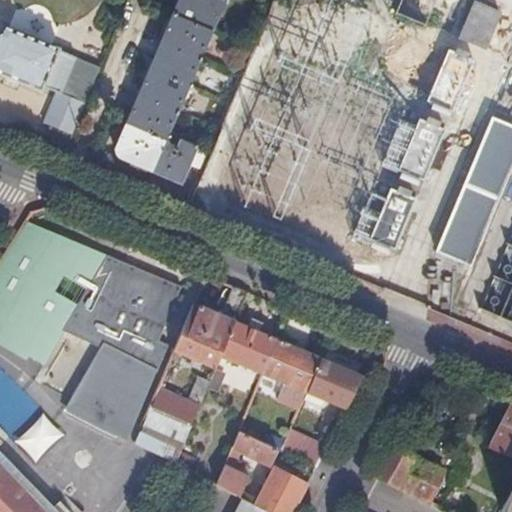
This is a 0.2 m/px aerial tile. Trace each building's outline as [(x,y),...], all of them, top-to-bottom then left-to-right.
[(180,0),(173,17),(171,16),(167,25),(169,27),(154,61),(152,61),(144,79),(146,80),(131,116),(128,115),(126,123),(127,124),(117,147),(116,153),(120,158),(180,184),(197,146),(195,145),(194,147),(180,142),(177,149),(165,140),(175,116),(177,117),(178,113),(177,112),(198,63),(199,64),(201,59),(200,58),(225,1),(222,0),(180,0)] [(394,0),(389,15),(429,30),(439,0),(394,0)] [(498,10),(473,0),(459,36),(483,46),(498,10)] [(58,48),(0,25),(0,75),(41,92),(43,86),(58,50),(58,48)] [(401,100),(445,119),(471,59),(444,47),(437,63),(420,56),(401,100)] [(56,91),(86,103),(101,68),(58,50),(43,86),(56,91)] [(86,103),(56,91),(42,123),(73,136),(86,103)] [(419,186),(438,126),(387,111),(369,171),(419,186)] [(511,160),(511,127),(491,119),(436,251),(456,260),(468,265),(511,160)] [(389,255),(412,196),(383,186),(377,202),(361,195),(344,239),(389,255)] [(511,231),(507,243),(494,276),(480,308),(500,317),(511,322),(511,231)] [(0,341),(43,366),(63,332),(90,287),(11,244),(0,261),(0,341)] [(90,287),(63,332),(89,342),(94,333),(105,339),(101,346),(69,403),(121,431),(147,369),(158,373),(169,345),(159,341),(181,286),(108,256),(90,287)] [(220,316),(192,305),(174,351),(216,368),(221,357),(235,323),(247,293),(233,287),(220,316)] [(276,340),(235,323),(221,357),(262,375),(276,340)] [(94,333),(89,342),(101,346),(105,339),(94,333)] [(319,359),(276,340),(262,375),(305,393),(319,359)] [(364,377),(319,359),(305,393),(346,411),(364,377)] [(225,373),(216,368),(209,384),(218,388),(225,373)] [(154,398),(136,443),(175,463),(209,384),(197,378),(187,401),(178,404),(158,395),(154,398)] [(511,406),(492,446),(511,454),(511,406)] [(38,414),(12,442),(33,462),(59,434),(38,414)] [(280,451),(238,431),(216,484),(240,497),(249,478),(233,470),(240,453),(267,464),(271,463),(274,457),(281,461),(285,453),(280,451)] [(327,448),(289,431),(280,451),(285,453),(317,468),(327,448)] [(444,471),(395,446),(379,476),(429,502),(444,471)] [(45,511),(0,464),(0,511),(45,511)] [(256,505),(269,511),(294,511),(305,491),(308,485),(274,468),(256,505)] [(511,511),(511,488),(500,511),(502,511),(511,511)] [(245,511),(269,511),(256,505),(251,502),(245,511)]
